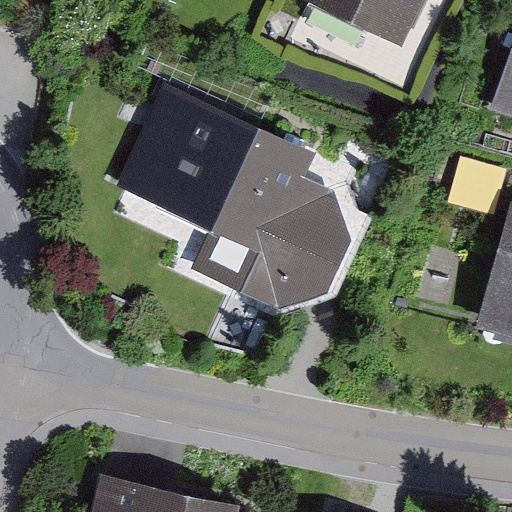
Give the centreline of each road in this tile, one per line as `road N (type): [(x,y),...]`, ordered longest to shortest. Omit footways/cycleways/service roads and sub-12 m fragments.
road 1 (residential): [(0,368),(511,460)]
road 2 (residential): [(0,195),(12,275),(0,368)]
